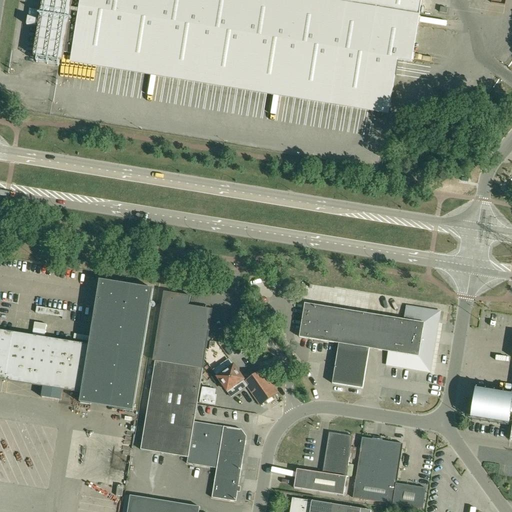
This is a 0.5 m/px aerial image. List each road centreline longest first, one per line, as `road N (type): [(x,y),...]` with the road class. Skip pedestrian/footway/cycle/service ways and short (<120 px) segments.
road 1 (secondary): [(478,227),(0,149)]
road 2 (secondary): [(0,194),(471,270)]
road 3 (unclassified): [(441,424),(302,410),(269,446),(259,511)]
road 4 (unclassified): [(441,424),(471,270)]
